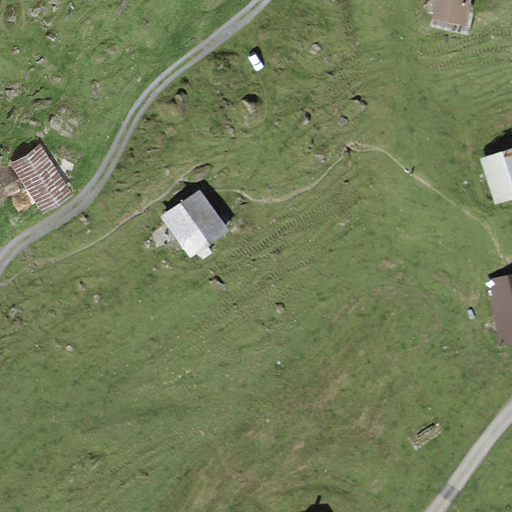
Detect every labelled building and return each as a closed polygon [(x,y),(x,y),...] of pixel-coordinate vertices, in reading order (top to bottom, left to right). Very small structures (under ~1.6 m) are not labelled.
[(435,0),(432,17),(468,22),(471,0),(435,0)] [(10,160),(41,211),(70,193),(38,143),(10,160)] [(511,147),(480,158),(495,205),(511,199),(511,147)] [(160,218),(191,258),(230,228),(199,188),(160,218)] [(511,271),(483,278),(498,347),(511,343),(511,271)]
